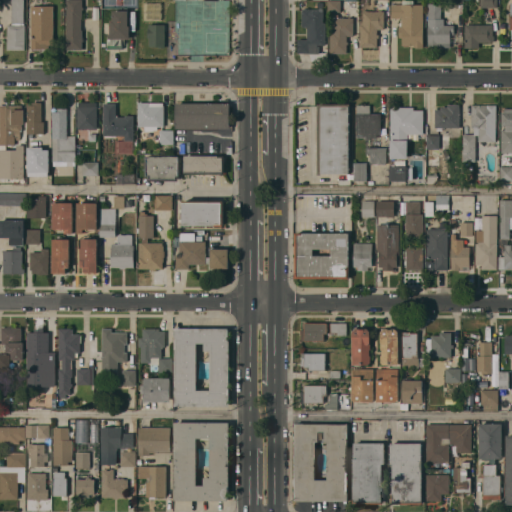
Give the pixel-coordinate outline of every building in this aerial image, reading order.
[(24,0),(24,24),(25,24),(25,49),(7,49),(7,24),(11,24),(11,0),(24,0)] [(82,0),(82,6),(83,6),(83,9),(82,9),(82,18),(81,18),(81,29),(82,29),(82,38),(83,38),(83,41),(82,41),(82,49),(66,49),(66,43),(65,43),(65,41),(66,41),(66,6),(65,6),(65,4),(66,4),(66,0),(82,0)] [(328,0),(341,0),(341,11),(328,11),(328,0)] [(423,46),(414,46),(414,44),(402,44),(402,36),(399,36),(399,25),(400,25),(400,22),(402,22),(402,18),(392,18),(392,4),(402,4),(402,0),(414,0),(414,4),(423,4),(423,46)] [(428,46),(428,3),(426,3),(426,0),(438,0),(438,3),(441,3),(441,18),(444,18),(444,24),(454,24),(454,32),(456,32),(456,42),(450,42),(450,46),(428,46)] [(160,2),(143,3),(143,20),(160,19),(160,2)] [(53,39),(48,39),(49,48),(32,48),(31,5),(53,5),(53,39)] [(325,39),(326,39),(326,41),(325,41),(325,44),(317,44),(317,45),(319,45),(319,46),(325,46),(325,51),(319,51),(319,52),(297,52),(298,39),(307,39),(308,26),(303,26),(303,25),(302,25),(302,8),(305,8),(305,7),(307,7),(307,8),(323,8),(323,22),(325,22),(325,39)] [(384,27),(384,28),(377,28),(377,34),(379,34),(379,37),(377,37),(377,47),(361,47),(361,44),(360,44),(360,41),(361,41),(361,24),(363,24),(363,10),(379,10),(379,9),(382,9),(382,10),(384,10),(384,27)] [(113,19),(113,10),(128,10),(128,25),(130,25),(130,38),(122,38),(123,48),(108,48),(108,35),(107,35),(107,23),(109,23),(109,21),(110,21),(110,19),(113,19)] [(353,34),(353,35),(347,35),(347,41),(348,41),(348,43),(347,43),(347,52),(330,53),(330,50),(329,50),(329,48),(330,48),(330,31),(333,31),(333,14),(338,14),(338,17),(348,17),(348,16),(351,16),(351,17),(353,17),(353,34)] [(165,31),(165,47),(151,46),(151,45),(149,45),(149,37),(148,37),(148,27),(149,27),(149,23),(165,23),(165,31)] [(493,24),(493,36),(494,36),(494,41),(493,41),(493,42),(479,41),(479,47),(465,47),(465,24),(493,24)] [(28,105),(32,105),(32,101),(42,101),(42,121),(44,121),(44,133),(42,133),(42,135),(39,135),(39,133),(33,133),(33,137),(29,137),(29,133),(28,133),(28,105)] [(78,105),(79,105),(79,101),(97,101),(97,105),(97,129),(78,129),(78,105)] [(104,135),(104,103),(116,102),(116,115),(118,115),(118,116),(125,116),(125,115),(134,115),(134,140),(132,140),(132,153),(116,153),(116,140),(125,140),(125,135),(104,135)] [(164,102),(164,105),(164,126),(158,126),(158,129),(154,129),(154,131),(145,131),(145,126),(138,126),(139,102),(164,102)] [(230,128),(176,128),(176,102),(230,102),(230,106),(230,128)] [(318,103),(349,103),(349,105),(349,173),(321,173),(321,174),(318,174),(318,103)] [(15,139),(15,144),(12,144),(12,145),(8,146),(8,144),(0,144),(0,104),(22,104),(22,109),(24,109),(25,123),(22,123),(22,130),(20,130),(21,137),(19,139),(15,139)] [(370,163),(370,153),(366,153),(366,137),(357,137),(357,104),(370,104),(370,113),(382,113),(381,134),(377,134),(377,146),(386,147),(386,163),(370,163)] [(448,104),(460,104),(460,127),(444,127),(444,128),(443,128),(443,130),(437,130),(437,127),(435,127),(435,106),(448,106),(448,104)] [(472,127),(472,104),(496,104),(496,141),(495,141),(495,146),(486,146),(487,140),(479,140),(479,134),(476,134),(476,161),(463,161),(463,133),(474,133),(474,127),(472,127)] [(391,158),(391,106),(414,106),(414,109),(423,109),(423,133),(421,133),(421,139),(408,139),(408,158),(391,158)] [(52,111),(58,111),(58,108),(67,108),(67,135),(75,135),(74,165),(53,165),(53,161),(52,161),(52,111)] [(511,153),(509,153),(509,152),(502,152),(501,129),(506,129),(506,125),(502,125),(502,111),(504,111),(504,108),(511,108),(511,153)] [(174,129),(174,143),(160,144),(160,129),(174,129)] [(427,158),(427,134),(449,135),(449,148),(459,148),(458,152),(448,152),(448,149),(440,149),(440,158),(427,158)] [(0,149),(17,149),(17,144),(24,144),(24,177),(0,177),(0,149)] [(28,146),(43,146),(43,149),(49,149),(50,171),(49,171),(49,175),(29,175),(29,172),(28,172),(28,146)] [(224,174),(184,173),(185,155),(225,155),(224,174)] [(175,180),(148,180),(148,177),(145,177),(145,157),(175,157),(181,157),(181,177),(178,177),(178,180),(175,180)] [(83,175),(83,161),(99,161),(99,175),(83,175)] [(354,162),(367,162),(367,180),(354,180),(354,162)] [(389,180),(389,165),(406,166),(406,167),(408,167),(411,167),(413,169),(413,179),(406,179),(406,180),(389,180)] [(511,166),(511,179),(500,179),(500,166),(511,166)] [(428,183),(427,174),(434,174),(434,172),(437,172),(437,174),(438,174),(438,179),(433,183),(428,183)] [(350,184),(339,184),(339,179),(348,179),(348,174),(350,174),(353,174),(353,179),(351,179),(352,184),(350,184)] [(460,175),(460,184),(452,184),(452,175),(460,175)] [(0,192),(27,192),(26,205),(0,204),(0,192)] [(155,194),(172,195),(172,209),(162,209),(162,217),(155,217),(155,207),(155,198),(155,194)] [(436,194),(448,194),(448,208),(445,208),(445,209),(444,209),(444,211),(440,212),(439,211),(438,210),(437,208),(436,208),(436,196),(436,194)] [(27,199),(39,199),(39,195),(47,195),(47,217),(27,217),(27,199)] [(125,208),(114,207),(115,195),(125,195),(125,197),(125,208)] [(500,199),(511,199),(511,228),(510,228),(510,238),(508,238),(508,244),(511,244),(511,269),(504,269),(504,268),(498,268),(498,256),(504,256),(504,249),(506,249),(506,246),(504,246),(504,245),(499,245),(499,237),(501,237),(501,215),(500,215),(500,199)] [(73,233),(64,233),(64,230),(56,230),(56,228),(53,228),(53,200),(67,200),(67,202),(73,202),(73,233)] [(78,202),(84,202),(84,200),(98,200),(98,203),(98,228),(96,228),(96,230),(87,230),(87,233),(78,233),(78,202)] [(224,225),(183,225),(183,222),(181,222),(181,218),(183,218),(183,200),(224,200),(224,225)] [(374,200),(374,216),(362,216),(362,200),(374,200)] [(394,200),(394,216),(377,216),(377,200),(394,200)] [(406,236),(406,229),(405,229),(405,223),(406,223),(406,201),(421,200),(421,213),(423,213),(424,236),(406,236)] [(426,216),(425,201),(434,201),(434,216),(426,216)] [(116,208),(116,236),(100,236),(101,208),(116,208)] [(139,242),(143,242),(143,237),(139,237),(139,214),(141,214),(141,211),(146,211),(146,215),(154,215),(154,237),(149,237),(149,242),(163,242),(163,245),(164,245),(164,251),(165,251),(165,256),(164,256),(164,261),(163,261),(163,268),(157,268),(157,269),(150,269),(150,268),(139,268),(139,242)] [(476,229),(482,230),(482,215),(497,215),(497,269),(482,269),(482,264),(476,264),(476,229)] [(0,219),(24,219),(24,244),(10,244),(10,237),(0,237),(0,219)] [(461,221),(473,221),(473,235),(461,235),(461,221)] [(399,256),(397,256),(397,266),(393,266),(393,270),(383,270),(383,266),(379,266),(379,251),(378,251),(378,224),(399,224),(399,256)] [(40,228),(40,243),(26,243),(26,228),(40,228)] [(448,269),(435,269),(435,258),(427,258),(427,228),(439,228),(439,231),(448,231),(448,269)] [(206,256),(211,256),(211,248),(229,248),(229,268),(211,268),(211,263),(206,263),(206,264),(190,263),(190,268),(176,268),(176,254),(180,254),(180,246),(175,246),(175,236),(180,236),(180,232),(195,232),(195,240),(206,240),(206,256)] [(296,278),(296,232),(303,232),(349,232),(349,278),(296,278)] [(112,243),(118,243),(118,234),(133,234),(133,244),(134,244),(134,267),(126,267),(126,268),(120,268),(120,266),(112,266),(112,243)] [(53,238),(57,238),(57,237),(67,237),(67,239),(70,239),(70,267),(66,267),(66,272),(53,272),(53,238)] [(81,247),(82,247),(82,238),(85,238),(85,237),(95,237),(95,238),(98,238),(98,273),(86,273),(86,271),(84,271),(84,266),(81,266),(81,247)] [(373,242),(372,266),(368,266),(368,270),(359,270),(359,266),(353,266),(354,242),(373,242)] [(451,246),(458,246),(458,245),(465,245),(465,246),(470,246),(470,269),(451,269),(451,246)] [(13,250),(13,246),(21,246),(21,250),(22,250),(22,267),(24,267),(24,272),(22,272),(22,273),(3,273),(4,250),(13,250)] [(406,257),(403,257),(403,251),(406,251),(406,246),(424,246),(424,269),(407,269),(406,257)] [(31,251),(42,251),(42,248),(48,248),(48,267),(49,267),(49,274),(38,274),(38,273),(32,273),(32,269),(30,269),(31,251)] [(327,322),(327,333),(324,333),(324,340),(316,340),(316,342),(314,342),(314,340),(302,340),(302,333),(301,333),(301,329),(305,329),(305,322),(327,322)] [(347,322),(347,335),(338,335),(338,332),(330,332),(330,322),(347,322)] [(7,327),(7,326),(12,326),(12,327),(22,327),(22,341),(24,341),(24,359),(12,359),(12,351),(6,351),(6,343),(2,343),(2,327),(7,327)] [(118,374),(102,374),(102,372),(101,372),(101,369),(102,369),(102,367),(101,367),(101,364),(102,364),(102,360),(101,360),(101,357),(102,357),(102,327),(104,327),(112,327),(112,331),(128,331),(128,343),(125,343),(125,351),(128,351),(128,361),(126,361),(126,362),(118,362),(118,374)] [(175,405),(175,327),(228,327),(228,340),(230,340),(230,405),(175,405)] [(352,364),(353,331),(354,331),(354,327),(370,328),(370,343),(370,344),(370,348),(369,349),(370,354),(371,355),(370,361),(368,364),(352,364)] [(47,359),(56,359),(55,378),(42,377),(42,374),(36,374),(35,377),(27,377),(28,331),(34,332),(35,328),(44,329),(44,332),(49,332),(49,351),(47,355),(47,359)] [(59,328),(72,328),(72,329),(73,329),(73,333),(80,333),(80,335),(82,335),(82,342),(80,342),(80,352),(78,352),(78,356),(75,356),(75,359),(70,359),(70,368),(72,368),(72,377),(71,377),(71,383),(72,383),(72,386),(71,386),(71,387),(70,387),(70,390),(71,390),(71,393),(70,393),(70,394),(69,394),(69,395),(66,395),(66,394),(66,396),(62,396),(62,393),(59,393),(59,368),(62,368),(62,359),(59,359),(59,328)] [(141,346),(139,346),(139,337),(143,337),(143,328),(160,328),(160,330),(165,330),(165,346),(163,346),(163,348),(162,348),(162,357),(160,357),(171,357),(171,371),(159,371),(159,364),(150,364),(150,362),(141,362),(141,346)] [(381,332),(382,332),(382,328),(398,328),(399,364),(383,364),(381,362),(381,355),(382,354),(382,349),(381,349),(381,332)] [(419,366),(419,367),(403,367),(403,331),(410,331),(410,332),(418,332),(418,357),(425,357),(425,366),(419,366)] [(451,332),(451,344),(453,344),(453,348),(451,348),(451,357),(431,357),(431,354),(426,354),(426,337),(431,338),(431,335),(440,335),(440,331),(451,332)] [(492,373),(482,373),(482,370),(477,371),(477,355),(480,355),(480,341),(492,341),(492,373)] [(309,370),(309,367),(305,367),(305,365),(301,365),(300,361),(302,361),(302,352),(325,352),(325,370),(309,370)] [(0,354),(8,354),(8,355),(10,355),(10,368),(0,368),(0,354)] [(77,368),(91,368),(91,384),(77,384),(77,368)] [(353,368),(374,368),(374,401),(369,401),(369,403),(358,403),(358,401),(354,401),(353,399),(353,368)] [(393,401),(393,403),(382,403),(382,401),(377,401),(377,368),(398,368),(398,399),(397,401),(393,401)] [(460,368),(460,380),(446,380),(446,368),(460,368)] [(123,369),(136,369),(136,385),(123,385),(123,369)] [(509,388),(499,388),(499,370),(509,370),(509,388)] [(171,401),(145,401),(145,393),(142,393),(142,384),(143,384),(143,378),(144,378),(144,377),(171,377),(171,401)] [(402,380),(422,380),(422,402),(402,402),(402,380)] [(327,384),(327,395),(324,395),(324,402),(302,402),(302,395),(301,395),(301,391),(305,391),(305,384),(327,384)] [(484,410),(484,404),(481,404),(481,390),(498,390),(498,410),(484,410)] [(330,392),(338,392),(338,408),(326,408),(325,404),(330,402),(330,392)] [(75,420),(76,442),(87,442),(87,428),(88,428),(88,419),(75,420)] [(175,499),(175,421),(230,422),(229,486),(228,486),(228,499),(175,499)] [(295,500),(296,423),(348,423),(347,500),(295,500)] [(471,423),(471,451),(456,451),(456,444),(450,444),(450,437),(449,437),(449,462),(446,462),(446,465),(443,465),(443,462),(427,462),(427,423),(471,423)] [(502,423),(502,458),(496,458),(496,464),(496,475),(501,475),(501,486),(502,486),(502,491),(501,491),(501,498),(483,498),(483,464),(490,464),(490,458),(479,458),(479,423),(502,423)] [(49,424),(49,437),(38,437),(26,437),(26,424),(49,424)] [(0,426),(25,426),(25,439),(19,439),(19,443),(0,443),(0,426)] [(101,464),(101,426),(122,426),(122,432),(134,432),(134,447),(117,447),(117,464),(101,464)] [(139,427),(170,426),(170,451),(150,451),(150,454),(139,454),(139,427)] [(54,465),(54,427),(69,427),(69,439),(72,439),(72,461),(68,461),(68,465),(54,465)] [(385,442),(385,463),(382,463),(382,493),(383,493),(383,503),(379,503),(370,503),(352,502),(353,458),(354,458),(354,442),(385,442)] [(421,442),(421,459),(422,459),(422,503),(406,503),(392,503),(392,493),(393,493),(393,463),(391,463),(391,442),(421,442)] [(32,443),(32,444),(45,444),(45,453),(48,453),(48,461),(44,461),(44,466),(31,466),(31,457),(29,457),(29,452),(29,443),(32,443)] [(121,451),(136,451),(136,465),(121,466),(121,451)] [(0,466),(7,466),(7,452),(26,452),(26,481),(18,481),(18,498),(0,498),(0,466)] [(76,452),(90,452),(90,467),(76,467),(76,452)] [(467,474),(467,476),(471,476),(471,492),(455,492),(455,479),(454,479),(453,467),(462,466),(462,461),(470,461),(470,467),(467,467),(467,468),(473,468),(474,474),(467,474)] [(167,465),(167,496),(148,496),(148,494),(138,494),(138,482),(148,482),(148,477),(138,477),(138,465),(167,465)] [(102,468),(114,468),(114,478),(116,478),(116,477),(124,477),(124,478),(128,478),(128,489),(126,489),(126,497),(118,497),(118,498),(114,498),(114,497),(102,497),(102,468)] [(53,495),(53,477),(54,477),(54,471),(64,471),(65,472),(65,477),(67,477),(67,494),(53,495)] [(28,472),(47,472),(47,488),(49,488),(49,499),(39,499),(37,499),(28,499),(28,472)] [(449,493),(442,493),(442,500),(431,500),(431,494),(426,494),(426,474),(449,474),(449,493)] [(86,478),(86,477),(91,477),(91,478),(95,478),(95,493),(89,493),(89,495),(76,495),(76,478),(86,478)]
